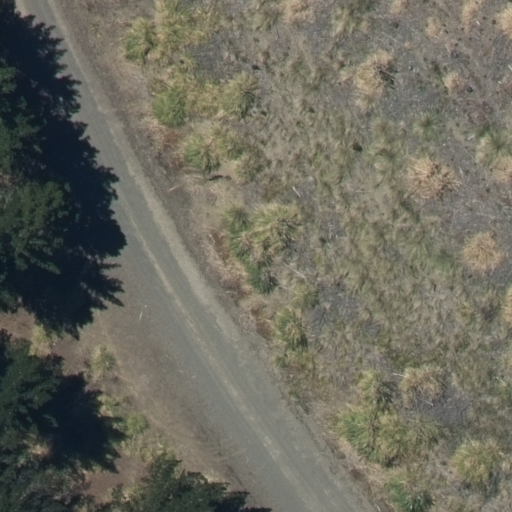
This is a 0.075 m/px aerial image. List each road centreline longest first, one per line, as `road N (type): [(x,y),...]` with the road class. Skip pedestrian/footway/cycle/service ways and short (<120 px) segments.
road 1 (track): [(0,57),(266,511)]
road 2 (track): [(220,433),(0,330)]
